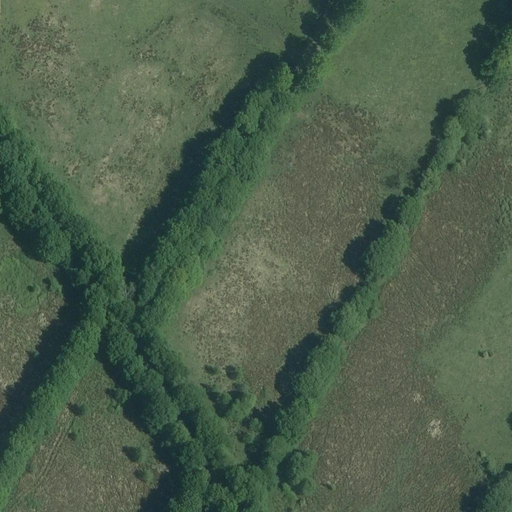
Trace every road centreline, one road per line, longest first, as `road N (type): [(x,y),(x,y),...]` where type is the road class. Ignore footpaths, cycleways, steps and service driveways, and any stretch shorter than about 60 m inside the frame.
road 1 (track): [(234,511),(128,339),(0,156)]
road 2 (track): [(340,0),(128,339)]
